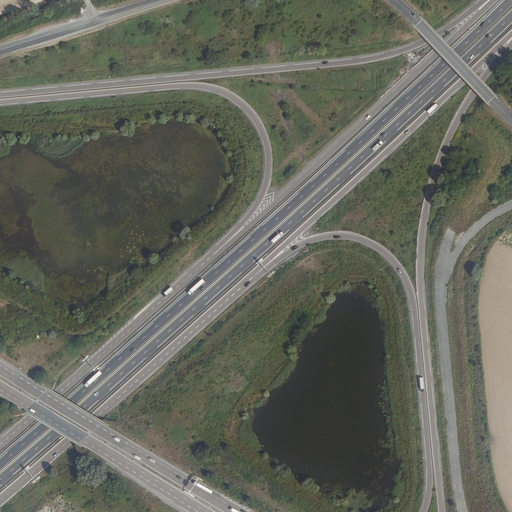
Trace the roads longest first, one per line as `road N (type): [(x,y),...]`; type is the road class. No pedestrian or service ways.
road 1 (trunk): [(0,480),(511,15)]
road 2 (trunk): [(509,0),(0,464)]
road 3 (trunk): [(486,0),(424,43),(378,59),(0,95)]
road 4 (trunk): [(438,511),(419,257),(424,219),(454,126),(511,41)]
road 5 (trunk): [(0,101),(189,83),(247,109),(268,153),(266,180),(213,254)]
road 6 (trunk): [(256,273),(291,248),(339,233),(362,238),(396,267),(415,315),(428,471),(420,511)]
road 7 (trunk): [(491,0),(213,254)]
road 8 (trunk): [(256,273),(511,33)]
road 9 (trunk): [(0,499),(256,273)]
road 10 (trunk): [(213,254),(0,442)]
road 11 (trunk): [(232,511),(0,369)]
road 12 (trunk): [(0,386),(205,511)]
road 13 (tertiary): [(511,120),(391,0)]
road 14 (tertiary): [(160,0),(0,50)]
